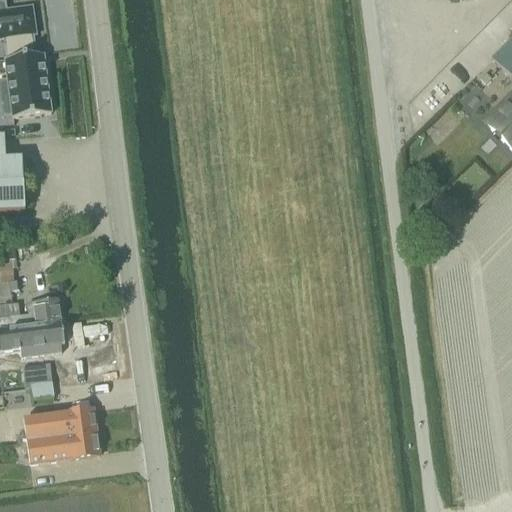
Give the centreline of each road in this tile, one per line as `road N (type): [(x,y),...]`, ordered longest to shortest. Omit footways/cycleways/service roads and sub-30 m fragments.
road 1 (unclassified): [(431,511),(365,0)]
road 2 (tertiary): [(95,0),(160,511)]
